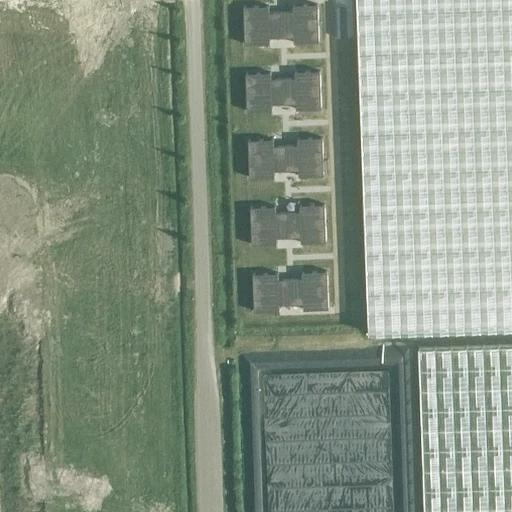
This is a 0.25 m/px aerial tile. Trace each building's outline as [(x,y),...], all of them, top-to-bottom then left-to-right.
[(511,327),(511,0),(357,0),(369,333),(511,327)] [(293,11),(281,11),(282,24),(319,23),(318,4),(293,5),(293,11)] [(269,6),(244,7),(245,25),(282,24),(281,11),(270,12),(269,6)] [(319,23),(282,24),(282,37),(294,36),(294,42),(320,41),(319,23)] [(282,24),(245,25),(245,44),(271,43),(271,37),(282,37),(282,24)] [(296,78),(284,78),(284,91),(321,90),(321,71),(295,72),(296,78)] [(272,72),(246,73),(247,92),(284,91),(284,78),(272,78),(272,72)] [(321,90),(284,91),(285,103),(296,103),(297,109),(322,108),(321,90)] [(284,91),(247,92),(248,111),(273,110),(273,104),(285,103),(284,91)] [(298,144),(286,145),(286,157),(324,156),(323,137),(298,138),(298,144)] [(274,139),(249,140),(249,159),(286,157),(286,145),(274,145),(274,139)] [(324,156),(286,157),(287,170),(299,170),(299,176),(324,175),(324,170),(324,160),(324,156)] [(286,157),(249,159),(250,177),(275,177),(275,170),(287,170),(286,157)] [(300,211),(288,211),(289,224),(326,223),(325,204),(300,205),(300,211)] [(276,206),(251,207),(251,226),(289,224),(288,211),(277,212),(276,206)] [(326,223),(289,224),(289,237),(301,237),(301,243),(327,242),(326,223)] [(289,224),(251,226),(252,244),(278,243),(277,237),(289,237),(289,224)] [(302,278),(291,278),(291,291),(328,290),(328,271),(302,272),(302,278)] [(279,273),(253,274),(254,293),(291,291),(291,278),(279,279),(279,273)] [(328,290),(291,291),(291,304),(303,303),(303,310),(329,309),(328,290)] [(291,291),(254,293),(254,311),(280,311),(280,304),(291,304),(291,291)] [(511,511),(511,343),(418,347),(424,511),(511,511)]
